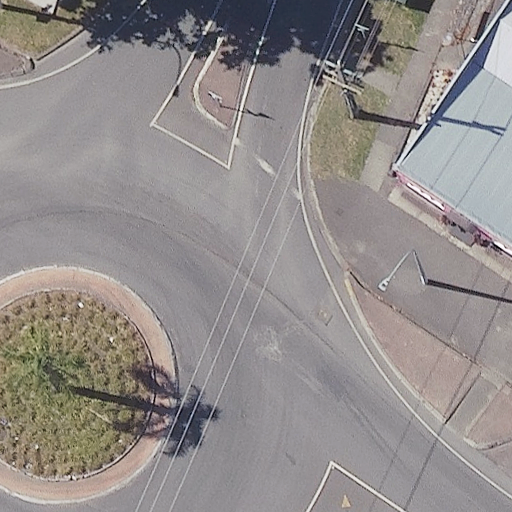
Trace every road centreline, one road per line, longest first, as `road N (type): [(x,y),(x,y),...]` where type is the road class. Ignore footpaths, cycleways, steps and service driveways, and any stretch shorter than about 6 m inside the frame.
road 1 (secondary): [(264,331),(467,511)]
road 2 (tertiary): [(148,214),(247,0)]
road 3 (secondary): [(264,331),(240,472),(214,511)]
road 4 (secondary): [(148,214),(219,262),(264,331)]
road 5 (secondary): [(0,178),(43,174),(148,214)]
